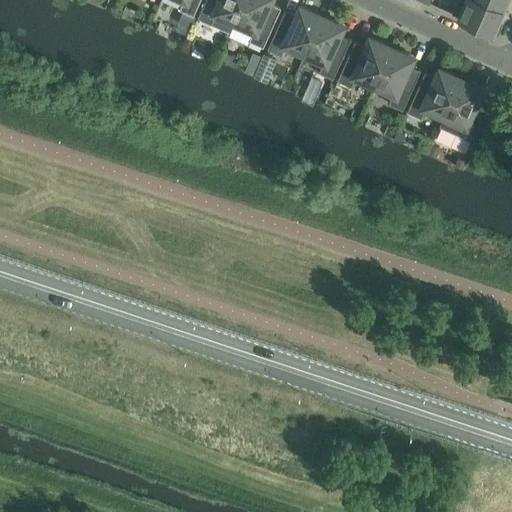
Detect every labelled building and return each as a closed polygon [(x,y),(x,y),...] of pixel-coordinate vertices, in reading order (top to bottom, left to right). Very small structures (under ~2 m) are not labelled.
[(176,0),(182,3),(179,10),(193,16),(200,0),(176,0)] [(205,0),(198,17),(231,32),(233,26),(244,0),(205,0)] [(249,41),(263,48),(281,8),(268,3),(269,0),(244,0),(233,26),(252,34),(249,41)] [(502,23),(497,21),(502,12),(475,0),(457,0),(451,14),(497,34),(502,23)] [(475,0),(502,12),(506,0),(475,0)] [(281,56),(284,49),(303,57),(321,17),(311,13),(312,11),(300,5),(298,11),(299,11),(297,15),(285,10),(267,50),(281,56)] [(341,30),(343,25),(331,19),(331,22),(321,17),(303,57),(322,65),(319,73),(333,79),(350,39),(338,34),(340,30),(341,30)] [(370,37),(368,42),(369,42),(367,47),(355,41),(337,81),(351,87),(354,80),(373,88),(391,49),(381,44),(382,42),(370,37)] [(411,61),(413,56),(401,51),(400,53),(391,49),(373,88),(392,97),(389,104),(403,110),(420,71),(408,65),(410,61),(411,61)] [(258,67),(254,75),(262,78),(265,71),(258,67)] [(421,118),(424,111),(442,119),(443,119),(461,80),(451,76),(452,74),(440,68),(438,73),(439,74),(437,78),(425,73),(407,112),(421,118)] [(442,119),(439,126),(458,135),(472,141),(490,102),(478,97),(480,92),(481,93),(483,88),(471,82),(470,84),(461,80),(443,119),(442,119)] [(431,143),(427,153),(436,157),(440,147),(431,143)] [(458,155),(454,165),(463,169),(467,159),(458,155)]
